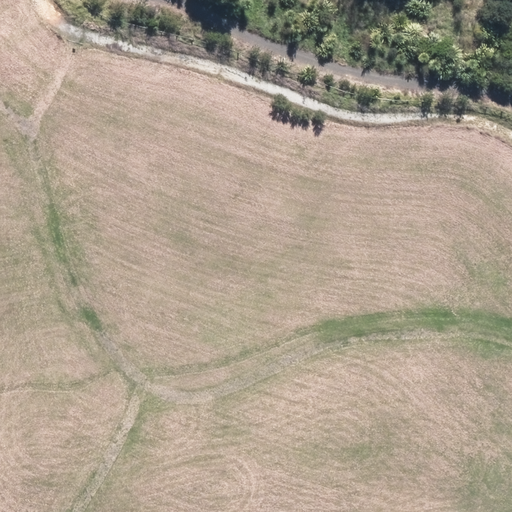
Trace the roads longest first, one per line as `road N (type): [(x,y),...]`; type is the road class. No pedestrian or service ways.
road 1 (unknown): [(511,349),(381,336),(336,343),(210,406),(151,391),(96,337),(73,292),(27,131),(0,104)]
road 2 (unknown): [(37,0),(79,39),(324,110),(372,119),(432,115),(511,132)]
road 3 (unknown): [(81,511),(151,391)]
